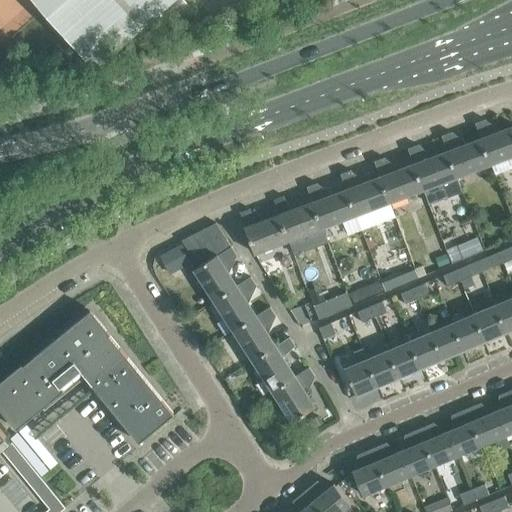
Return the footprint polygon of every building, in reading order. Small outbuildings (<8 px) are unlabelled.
[(35,0),(95,69),(159,14),(171,28),(192,9),(184,0),(35,0)] [(475,123),(481,139),(491,164),(511,156),(511,126),(493,134),(485,119),(475,123)] [(442,136),(447,151),(458,177),(491,164),(481,139),(460,147),(451,132),(442,136)] [(418,145),(408,148),(414,164),(424,189),(458,177),(447,151),(426,159),(418,145)] [(374,161),(380,177),(390,202),(424,189),(414,164),(392,172),(384,157),(374,161)] [(350,170),(341,174),(347,189),(356,215),(390,202),(380,177),(359,185),(350,170)] [(307,187),(313,202),(323,227),(356,215),(347,189),(325,197),(317,183),(307,187)] [(283,196),(273,199),(279,215),(289,240),(323,227),(313,202),(292,210),(283,196)] [(255,253),(289,240),(279,215),(258,223),(249,208),(239,212),(245,227),(255,253)] [(216,222),(204,229),(220,253),(231,246),(216,222)] [(204,229),(193,234),(209,259),(217,254),(217,255),(220,253),(204,229)] [(182,240),(198,267),(209,259),(193,234),(182,240)] [(169,273),(191,261),(182,244),(160,256),(169,273)] [(224,266),(227,264),(237,255),(231,246),(220,253),(217,255),(217,254),(209,259),(198,267),(194,269),(213,300),(236,285),(224,266)] [(502,263),(511,258),(511,250),(510,246),(498,252),(502,263)] [(463,260),(458,247),(447,251),(452,264),(463,260)] [(502,263),(498,252),(485,257),(490,268),(502,263)] [(442,267),(450,264),(446,254),(438,257),(442,267)] [(511,259),(503,263),(507,271),(511,269),(511,259)] [(468,264),(455,270),(460,281),(471,276),(473,275),(468,264)] [(447,286),(460,281),(455,270),(443,275),(447,286)] [(394,274),(380,280),(385,291),(398,285),(394,274)] [(250,276),(236,285),(213,300),(233,330),(256,316),(243,296),(256,285),(250,276)] [(460,281),(464,289),(475,285),(471,276),(460,281)] [(417,299),(430,293),(425,282),(413,288),(417,299)] [(352,303),(365,298),(361,288),(348,293),(352,303)] [(405,304),(417,299),(413,288),(400,293),(405,304)] [(511,328),(511,297),(496,305),(507,331),(511,328)] [(374,317),(387,311),(382,300),(370,306),(374,317)] [(319,318),(332,313),(327,301),(314,306),(319,318)] [(496,305),(474,314),(485,340),(507,331),(496,305)] [(357,311),(362,322),(374,317),(370,306),(357,311)] [(270,307),(256,316),(233,330),(252,361),(275,346),(263,326),(275,315),(270,307)] [(139,442),(174,414),(109,335),(111,334),(91,310),(23,365),(22,364),(0,382),(0,408),(17,429),(65,389),(62,386),(81,371),(139,442)] [(474,314),(453,323),(464,349),(485,340),(474,314)] [(335,333),(331,322),(318,327),(323,339),(335,333)] [(464,349),(453,323),(431,332),(442,358),(464,349)] [(431,332),(410,341),(421,367),(442,358),(431,332)] [(289,337),(275,346),(252,361),(272,391),(295,376),(282,357),(295,345),(289,337)] [(421,367),(410,341),(389,350),(400,376),(421,367)] [(345,368),(356,394),(378,385),(367,359),(363,348),(353,352),(358,363),(345,368)] [(389,350),(367,359),(378,385),(400,376),(389,350)] [(309,367),(295,376),(272,391),(292,422),(316,406),(315,406),(314,406),(302,387),(314,375),(309,367)] [(511,389),(499,395),(503,407),(495,410),(505,434),(511,431),(511,389)] [(481,403),(466,409),(481,444),(494,439),(499,452),(510,448),(505,434),(495,410),(487,414),(481,403)] [(457,454),(481,444),(466,409),(452,415),(456,427),(447,430),(457,454)] [(312,421),(316,428),(322,424),(318,417),(312,421)] [(433,422),(419,428),(434,464),(457,454),(447,430),(439,434),(433,422)] [(0,445),(8,439),(5,436),(6,435),(0,428),(0,445)] [(434,464),(419,428),(405,434),(409,447),(400,450),(410,474),(434,464)] [(16,448),(12,442),(11,442),(1,451),(6,456),(16,448)] [(386,442),(372,448),(387,484),(410,474),(400,450),(392,454),(386,442)] [(16,448),(6,456),(11,462),(21,454),(16,448)] [(387,484),(372,448),(357,454),(362,466),(353,470),(363,495),(364,494),(387,484)] [(11,462),(16,468),(26,460),(21,454),(11,462)] [(26,460),(16,468),(20,474),(31,466),(26,460)] [(20,474),(25,479),(35,471),(31,466),(20,474)] [(25,479),(30,485),(40,477),(35,471),(25,479)] [(30,485),(35,491),(45,483),(40,477),(30,485)] [(317,480),(305,490),(322,511),(339,511),(349,504),(350,505),(350,504),(334,483),(326,490),(317,480)] [(45,483),(35,491),(40,497),(50,489),(45,483)] [(472,488),(476,500),(489,494),(485,483),(472,488)] [(472,488),(459,494),(464,505),(476,500),(472,488)] [(54,494),(50,489),(40,497),(44,503),(54,494)] [(293,500),(300,511),(299,511),(322,511),(305,490),(293,500)] [(54,494),(44,503),(49,508),(59,500),(54,494)] [(491,500),(496,511),(509,506),(504,495),(491,500)] [(446,511),(452,509),(448,498),(424,507),(426,511),(446,511)] [(59,500),(49,508),(46,511),(45,511),(59,511),(65,507),(59,500)] [(479,506),(481,511),(494,511),(496,511),(491,500),(479,506)]
